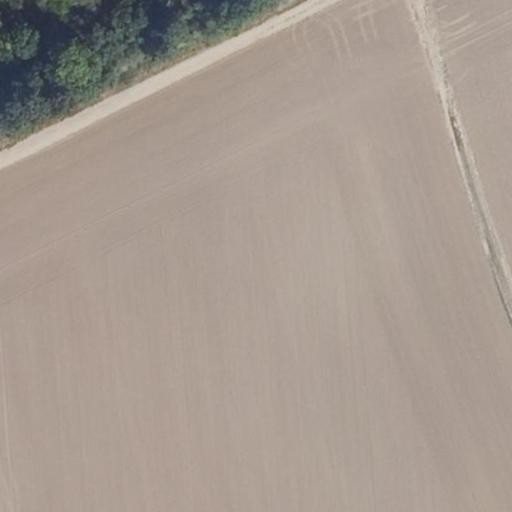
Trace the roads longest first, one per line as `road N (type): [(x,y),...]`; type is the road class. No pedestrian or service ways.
road 1 (track): [(0,161),(298,0)]
road 2 (track): [(423,0),(471,188),(511,304)]
